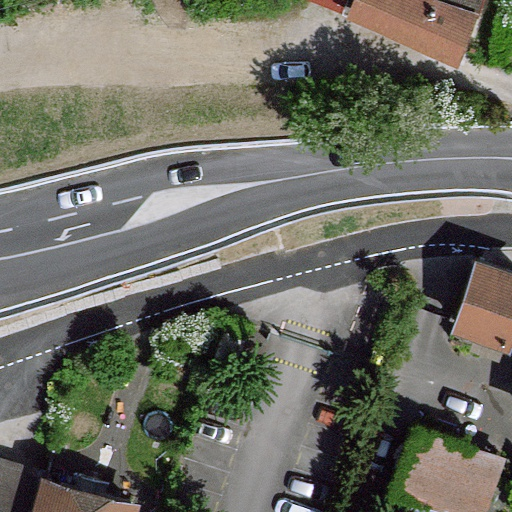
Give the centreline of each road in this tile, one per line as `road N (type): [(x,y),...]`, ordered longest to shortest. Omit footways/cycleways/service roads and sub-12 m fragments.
road 1 (residential): [(0,355),(244,274),(511,222)]
road 2 (tertiary): [(0,245),(285,177),(412,157),(511,155)]
